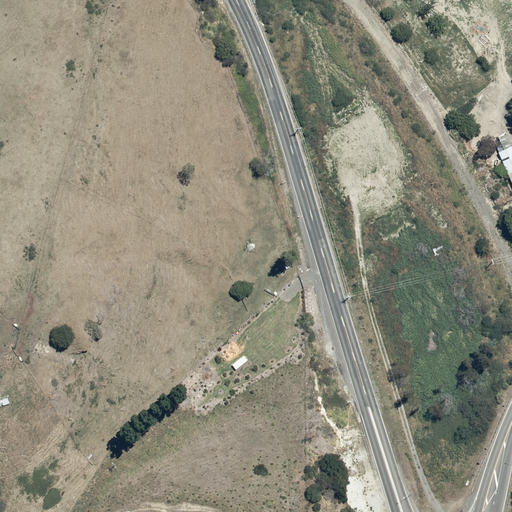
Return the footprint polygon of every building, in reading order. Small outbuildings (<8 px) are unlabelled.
[(462,49),(451,38),(445,45),(456,55),(462,49)] [(378,135),(368,118),(336,137),(347,157),(359,150),(357,147),(378,135)] [(511,148),(499,154),(511,182),(511,148)] [(401,158),(390,161),(395,182),(406,179),(401,158)] [(385,190),(375,171),(358,180),(368,199),(385,190)]
